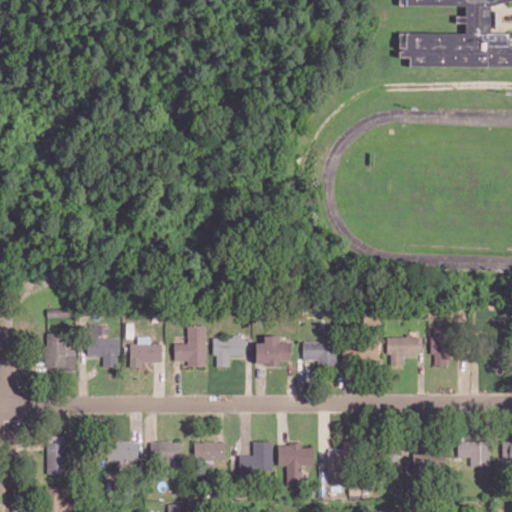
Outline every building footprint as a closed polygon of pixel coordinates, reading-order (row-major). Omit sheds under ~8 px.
[(511,65),(407,65),(407,56),(397,56),(397,50),(400,50),(400,47),(397,47),(397,32),(403,32),(403,31),(404,31),(404,32),(405,32),(405,31),(406,31),(463,32),(463,26),(464,26),(464,22),(454,22),(454,21),(455,21),(455,16),(454,16),(454,15),(464,15),(464,5),(405,4),(405,5),(404,5),(404,4),(398,4),(398,0),(510,0),(491,5),(491,11),(494,11),(494,10),(495,10),(495,28),(494,28),(494,27),(490,27),(490,32),(511,32),(511,65)] [(46,308),(46,316),(70,316),(69,308),(46,308)] [(118,337),(102,337),(101,323),(86,324),(87,355),(102,355),(102,366),(115,366),(115,356),(118,356),(118,337)] [(205,325),(186,325),(186,343),(173,342),(173,360),(186,360),(186,366),(204,366),(205,325)] [(430,354),(433,354),(433,364),(447,365),(447,329),(430,328),(430,354)] [(44,368),(75,368),(76,349),(63,349),(64,332),(45,332),(44,368)] [(254,364),(278,363),(278,360),(289,360),(289,342),(277,342),(277,335),(262,335),(262,342),(254,342),(254,364)] [(390,364),(403,364),(403,354),(418,354),(418,335),(385,336),(386,354),(389,354),(390,364)] [(161,343),(149,343),(149,336),(137,336),(137,343),(129,343),(128,366),(140,367),(140,361),(160,362),(161,343)] [(244,337),(212,337),(211,355),(215,355),(215,366),(228,366),(228,355),(244,355),(244,337)] [(479,337),(479,355),(502,356),(503,337),(479,337)] [(341,342),(341,363),(377,362),(377,341),(341,342)] [(302,359),(318,359),(318,366),(336,365),(335,342),(302,342),(302,359)] [(46,473),(64,473),(63,435),(45,435),(46,473)] [(136,440),(106,441),(106,460),(137,459),(136,440)] [(180,440),(149,441),(150,463),(181,462),(180,440)] [(238,455),(238,470),(271,471),(272,440),(252,440),(252,455),(238,455)] [(342,448),(327,448),(326,472),(348,472),(349,440),(342,440),(342,448)] [(469,465),(488,465),(488,440),(456,440),(456,456),(469,456),(469,465)] [(511,462),(511,440),(501,440),(501,462),(511,462)] [(223,460),(224,441),(193,441),(193,459),(223,460)] [(276,443),(277,465),(285,465),(285,485),(300,484),(300,464),(313,464),(312,447),(300,447),(300,443),(276,443)] [(62,511),(63,510),(71,509),(70,499),(63,499),(62,487),(44,488),(44,511),(62,511)]
